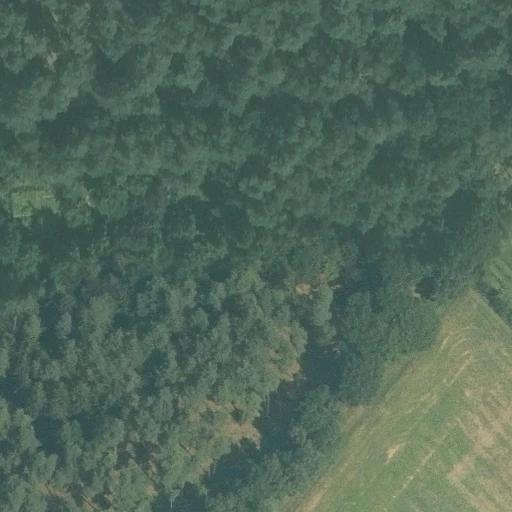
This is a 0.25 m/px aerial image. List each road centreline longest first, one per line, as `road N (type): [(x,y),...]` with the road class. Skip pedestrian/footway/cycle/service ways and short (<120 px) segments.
road 1 (track): [(511,61),(0,90)]
road 2 (track): [(0,306),(48,409),(82,434),(113,426),(155,369),(176,296),(216,258),(249,146)]
